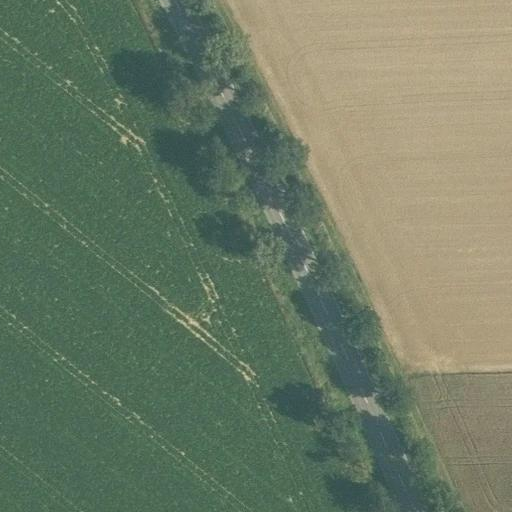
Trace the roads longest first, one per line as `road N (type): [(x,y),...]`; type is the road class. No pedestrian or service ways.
road 1 (track): [(465,511),(214,0)]
road 2 (secondary): [(406,511),(177,0)]
